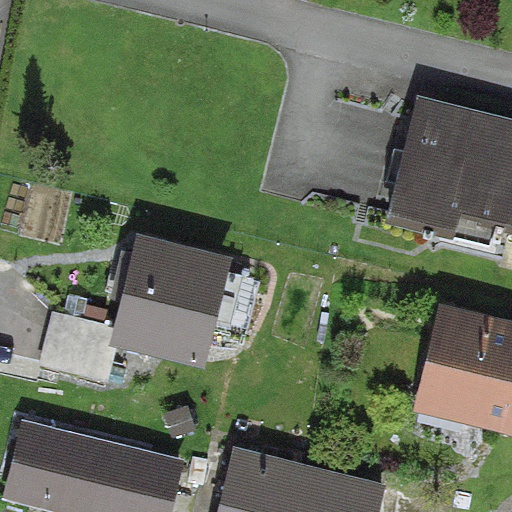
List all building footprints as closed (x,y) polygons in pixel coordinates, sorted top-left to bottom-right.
[(511,123),(436,105),(432,124),(409,119),(384,219),(421,228),(419,234),(427,236),(428,230),(445,234),(449,215),(492,225),(488,240),(496,242),(499,227),(511,230),(511,123)] [(116,330),(50,314),(37,366),(103,382),(115,334),(196,354),(218,267),(136,246),(133,257),(122,254),(111,297),(123,300),(116,330)] [(458,411),(511,424),(511,334),(443,317),(426,385),(462,393),(458,411)] [(168,511),(180,465),(24,430),(11,489),(110,511),(168,511)] [(371,511),(377,490),(231,453),(215,511),(371,511)]
